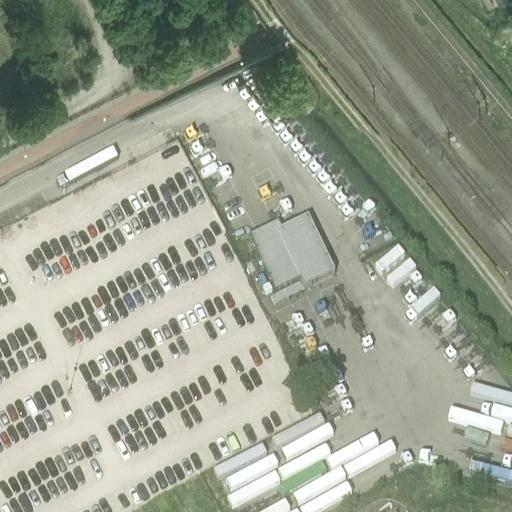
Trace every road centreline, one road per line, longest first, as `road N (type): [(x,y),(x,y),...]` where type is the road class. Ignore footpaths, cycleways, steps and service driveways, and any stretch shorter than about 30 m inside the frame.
road 1 (track): [(511,314),(256,0)]
road 2 (unclassified): [(0,201),(220,94)]
road 3 (unknown): [(0,270),(6,338),(86,493)]
road 4 (unclassified): [(0,141),(118,76),(90,0)]
